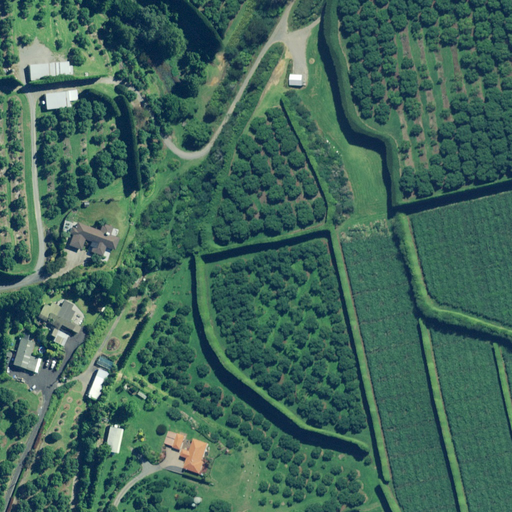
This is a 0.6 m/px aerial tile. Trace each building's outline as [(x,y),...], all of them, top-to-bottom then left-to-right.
[(48,78),(71,75),(71,66),(67,66),(66,61),(47,63),(28,65),(30,79),(48,78)] [(303,75),(290,74),(290,85),(302,86),(303,75)] [(72,101),(71,91),(44,94),(45,109),(68,107),(68,101),(72,101)] [(111,227),(101,224),(98,231),(76,223),(74,229),(70,227),(68,234),(71,235),(67,245),(80,250),(84,239),(90,242),(88,247),(90,248),(89,252),(100,256),(103,247),(112,250),(116,238),(108,235),(111,227)] [(143,274),(136,271),(132,281),(138,283),(143,274)] [(37,315),(45,319),(44,322),(53,326),(57,328),(59,325),(69,330),(76,334),(79,328),(68,322),(73,312),(69,310),(72,305),(63,301),(60,308),(50,303),(47,309),(41,306),(37,315)] [(53,328),(49,336),(53,338),(51,342),(61,347),(66,335),(53,328)] [(15,353),(7,350),(5,356),(13,359),(11,365),(32,372),(37,359),(29,356),(33,343),(20,339),(15,353)] [(108,373),(99,369),(87,398),(96,402),(108,373)] [(120,429),(108,428),(105,452),(117,454),(120,429)] [(187,437),(170,432),(166,444),(174,446),(174,448),(182,450),(187,437)] [(211,445),(196,440),(192,452),(185,450),(182,456),(190,459),(186,469),(203,474),(207,461),(205,461),(211,445)]
